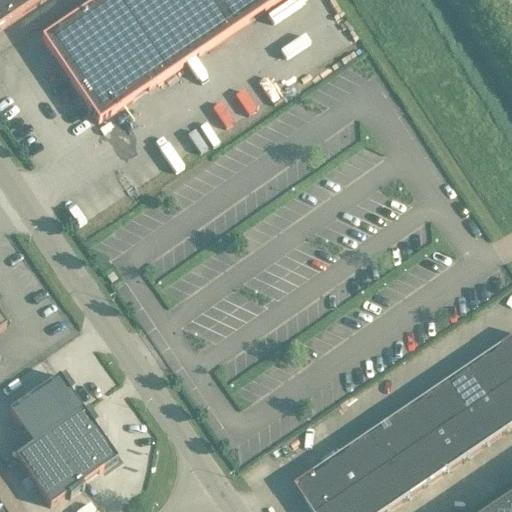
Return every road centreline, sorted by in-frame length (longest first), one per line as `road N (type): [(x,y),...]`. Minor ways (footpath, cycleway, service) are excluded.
road 1 (unclassified): [(219,488),(0,164)]
road 2 (unknown): [(511,311),(219,488)]
road 3 (unknown): [(16,189),(208,85)]
